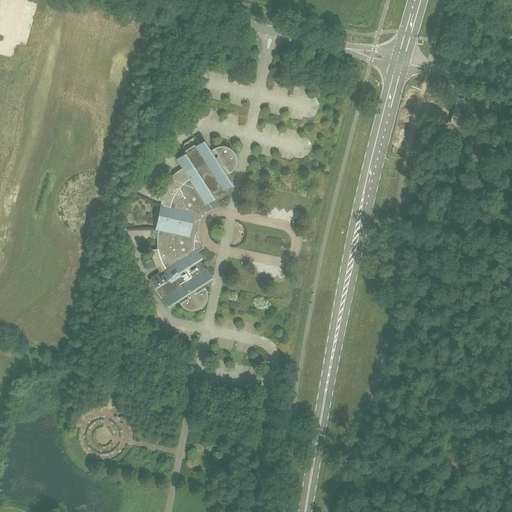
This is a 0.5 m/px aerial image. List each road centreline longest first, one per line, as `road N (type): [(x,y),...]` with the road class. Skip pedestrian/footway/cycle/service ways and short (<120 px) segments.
road 1 (secondary): [(304,511),(340,304),(399,63)]
road 2 (tertiary): [(399,63),(153,0)]
road 3 (unknown): [(209,329),(166,511)]
